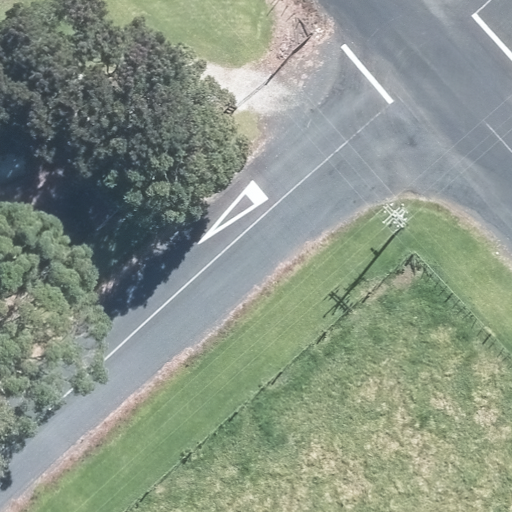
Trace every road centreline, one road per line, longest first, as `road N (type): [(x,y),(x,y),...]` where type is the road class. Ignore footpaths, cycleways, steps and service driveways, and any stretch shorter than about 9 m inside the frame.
road 1 (unclassified): [(0,450),(425,61)]
road 2 (unclassified): [(511,156),(425,61)]
